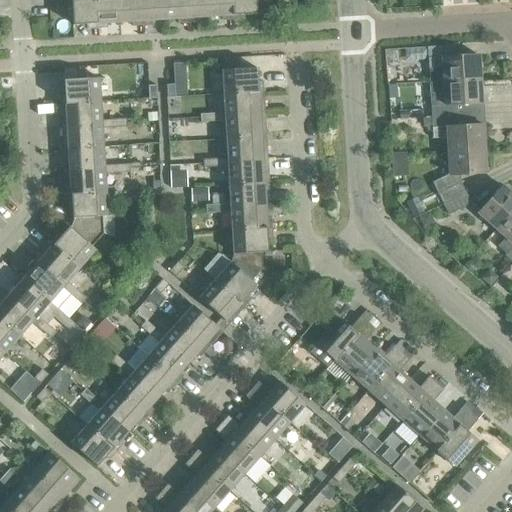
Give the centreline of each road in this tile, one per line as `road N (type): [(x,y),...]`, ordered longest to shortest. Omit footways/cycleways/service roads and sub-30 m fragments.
road 1 (residential): [(117,511),(332,266)]
road 2 (residential): [(0,244),(31,209),(20,0)]
road 3 (residential): [(511,425),(332,266)]
road 4 (residential): [(332,266),(306,240),(295,49)]
road 5 (unclassified): [(511,357),(364,224)]
road 6 (unclassified): [(364,224),(349,32)]
road 7 (residential): [(511,20),(349,32)]
